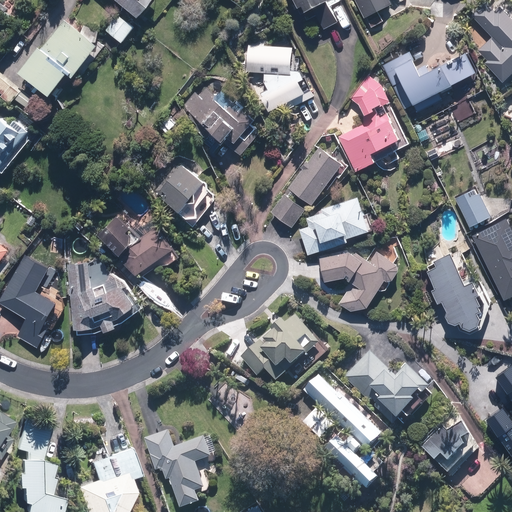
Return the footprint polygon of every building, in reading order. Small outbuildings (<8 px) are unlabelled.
[(117,0),(143,20),(159,0),(117,0)] [(298,0),(301,6),(306,4),(310,12),(316,9),(326,31),(341,24),(331,3),(333,2),(331,0),(298,0)] [(357,0),(366,18),(392,4),(390,0),(357,0)] [(511,76),(511,13),(503,3),(497,8),(488,0),(487,0),(473,14),(493,35),(476,51),(506,82),(511,76)] [(135,27),(118,15),(108,30),(125,42),(135,27)] [(102,49),(66,21),(46,49),(44,48),(24,74),(53,96),(71,72),(80,79),(102,49)] [(295,49),(250,45),(248,71),(267,72),(266,81),(270,88),(262,93),(273,111),(288,102),(293,111),(319,95),(315,88),(308,92),(301,81),(298,82),(295,77),(295,49)] [(384,64),(406,107),(416,102),(420,111),(444,99),(440,90),(478,71),(468,51),(431,70),(427,63),(420,66),(412,51),(384,64)] [(19,96),(24,90),(0,70),(0,89),(21,106),(25,101),(19,96)] [(362,99),(368,112),(391,100),(383,83),(369,76),(353,98),(356,101),(362,99)] [(199,91),(187,105),(228,142),(232,138),(237,142),(233,147),(242,156),(262,133),(244,117),(241,120),(223,105),(228,99),(221,92),(218,95),(214,92),(208,99),(199,91)] [(471,114),(465,102),(452,109),(458,120),(471,114)] [(364,118),(365,122),(339,134),(356,170),(377,159),(373,151),(403,137),(391,113),(386,115),(383,109),(364,118)] [(12,124),(0,114),(0,168),(5,173),(30,141),(37,146),(46,135),(19,115),(12,124)] [(345,163),(321,145),(291,186),(293,188),(288,195),(286,193),(273,212),(293,227),(307,208),(294,199),(298,194),(312,204),(334,174),(340,178),(347,170),(342,166),(345,163)] [(183,211),(206,182),(186,166),(166,191),(170,194),(167,198),(183,211)] [(470,191),(457,197),(471,226),(492,215),(481,192),(472,196),(470,191)] [(300,227),(308,254),(350,241),(349,237),(373,230),(362,193),(323,205),(325,212),(309,217),(311,223),(300,227)] [(0,266),(11,251),(2,244),(7,238),(0,233),(0,227),(7,218),(0,213),(0,266)] [(125,213),(105,234),(125,253),(121,257),(143,278),(176,243),(159,227),(150,236),(125,213)] [(511,225),(507,217),(473,234),(507,299),(511,295),(511,225)] [(322,263),(326,280),(346,275),(363,287),(349,289),(341,300),(352,310),(369,307),(387,277),(385,266),(357,251),(348,252),(322,263)] [(469,281),(453,251),(426,265),(438,287),(434,288),(441,301),(445,299),(450,308),(448,313),(452,320),(458,322),(463,319),(466,325),(474,327),(482,323),(484,315),(481,310),(487,307),(480,293),(484,291),(476,277),(469,281)] [(51,268),(27,254),(1,300),(29,316),(18,334),(42,348),(53,328),(48,325),(60,303),(38,291),(51,268)] [(71,264),(78,329),(106,326),(107,332),(121,331),(119,317),(138,307),(124,275),(108,279),(112,294),(101,297),(99,286),(93,287),(90,261),(71,264)] [(289,322),(284,317),(243,357),(261,375),(268,368),(279,379),(307,352),(310,354),(323,341),(297,314),(289,322)] [(397,376),(372,350),(346,376),(356,387),(361,382),(377,399),(373,403),(392,422),(418,397),(417,396),(423,390),(425,392),(431,385),(410,363),(397,376)] [(511,379),(493,371),(477,404),(511,420),(511,379)] [(320,375),(306,389),(354,437),(346,445),(338,436),(327,447),(368,488),(381,475),(357,452),(364,445),(369,450),(386,433),(342,390),(338,393),(320,375)] [(0,452),(2,453),(11,437),(5,434),(13,419),(0,411),(0,452)] [(452,460),(469,442),(465,437),(473,432),(465,420),(450,429),(444,424),(423,446),(438,460),(445,453),(452,460)] [(42,460),(48,427),(24,421),(16,448),(28,451),(28,457),(22,458),(21,472),(19,472),(18,485),(22,485),(24,500),(27,502),(24,511),(25,511),(60,511),(64,497),(55,495),(58,479),(51,478),(53,462),(42,460)] [(171,429),(145,437),(155,469),(164,467),(168,483),(171,482),(173,489),(176,488),(182,507),(202,501),(199,491),(212,488),(203,459),(214,455),(207,434),(176,443),(171,429)] [(97,476),(78,485),(89,511),(129,511),(125,503),(138,497),(130,479),(141,474),(130,447),(92,463),(97,476)]
